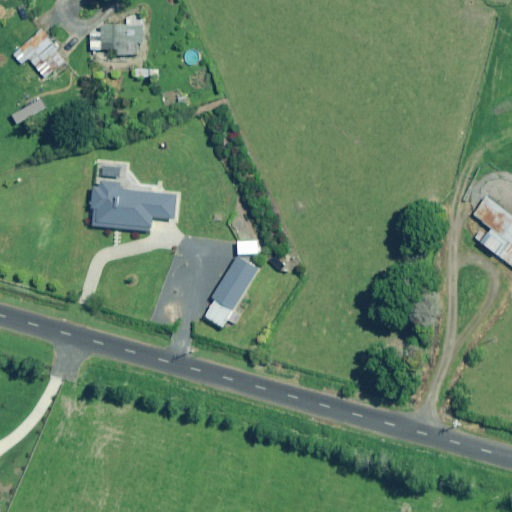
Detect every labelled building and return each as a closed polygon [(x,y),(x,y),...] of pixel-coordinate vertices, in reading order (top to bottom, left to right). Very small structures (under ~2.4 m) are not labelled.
[(143,42),(143,16),(128,16),(128,26),(103,26),(103,31),(91,31),(91,50),(117,50),(117,55),(140,55),(140,42),(143,42)] [(22,64),(30,58),(48,79),(68,61),(41,29),(23,45),(13,53),(22,64)] [(121,184),(102,182),(101,189),(95,189),(92,226),(151,231),(152,218),(174,219),(175,195),(121,190),(121,184)] [(511,216),(487,198),(475,215),(492,228),(482,242),(511,264),(511,216)] [(259,270),(239,257),(213,298),(233,310),(259,270)] [(229,320),(212,312),(208,319),(226,327),(229,320)]
